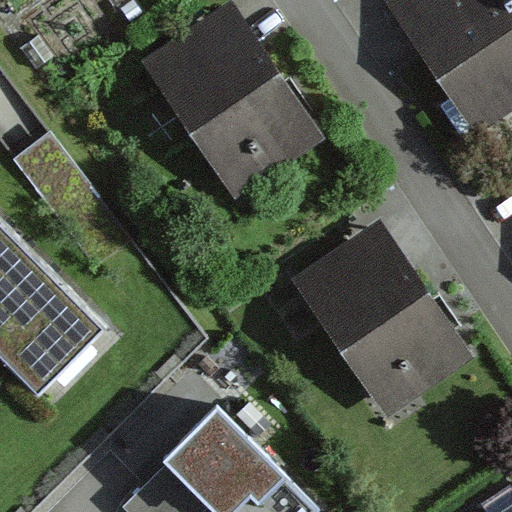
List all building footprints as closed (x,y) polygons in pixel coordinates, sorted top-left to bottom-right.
[(511,0),(407,0),(405,1),(488,125),(511,109),(511,0)] [(238,8),(156,67),(247,193),(329,134),(238,8)] [(0,347),(38,386),(105,320),(0,215),(0,347)] [(392,222),(305,282),(397,415),(484,354),(392,222)] [(336,511),(237,414),(188,464),(235,511),(336,511)]
